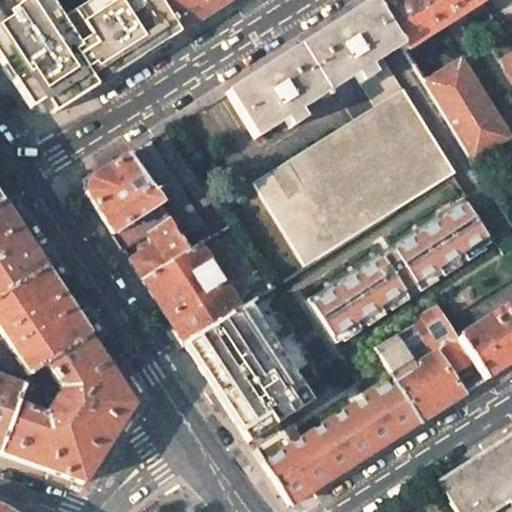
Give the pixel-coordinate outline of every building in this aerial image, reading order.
[(0,0),(0,64),(29,109),(43,99),(53,114),(180,33),(158,0),(87,0),(65,14),(57,0),(0,0)] [(158,0),(180,33),(231,0),(158,0)] [(371,0),(371,1),(400,47),(403,52),(482,2),(480,0),(371,0)] [(353,12),(225,94),(254,140),(284,121),(289,129),(302,121),(297,112),(354,77),(360,84),(373,76),(368,68),(382,59),(400,47),(371,1),(353,12)] [(511,78),(511,53),(501,61),(511,78)] [(373,76),(360,84),(375,108),(403,92),(382,59),(368,68),(373,76)] [(459,59),(423,83),(473,162),(509,139),(459,59)] [(375,108),(252,186),(304,268),(395,211),(454,174),(403,92),(375,108)] [(148,142),(126,156),(158,206),(169,223),(188,252),(199,245),(210,238),(148,142)] [(126,156),(87,181),(84,193),(112,236),(136,220),(145,214),(158,206),(126,156)] [(393,298),(426,277),(430,283),(443,274),(439,268),(450,261),(454,267),(467,259),(463,253),(474,246),(478,252),(491,243),(463,199),(307,299),(336,344),(360,328),(356,322),(358,321),(362,327),(374,320),(370,314),(380,307),(384,313),(397,304),(393,298)] [(158,206),(145,214),(156,231),(169,223),(158,206)] [(0,298),(42,270),(0,207),(0,298)] [(136,220),(112,236),(122,251),(147,236),(136,220)] [(162,240),(128,261),(141,281),(188,252),(169,223),(156,231),(162,240)] [(188,252),(141,281),(183,345),(240,309),(199,245),(188,252)] [(86,338),(42,270),(0,298),(0,334),(27,376),(40,368),(44,365),(86,338)] [(240,309),(183,345),(210,386),(246,442),(309,400),(301,388),(322,374),(268,291),(240,309)] [(511,304),(457,339),(484,381),(511,363),(511,304)] [(457,339),(446,321),(439,310),(373,351),(393,382),(419,423),(484,381),(457,339)] [(131,407),(86,338),(44,365),(60,389),(42,417),(13,407),(0,444),(0,455),(49,473),(82,485),(131,407)] [(47,379),(40,368),(27,376),(24,381),(20,388),(15,402),(27,406),(32,392),(35,387),(47,379)] [(20,388),(0,380),(0,444),(13,407),(15,402),(20,388)] [(288,506),(419,423),(393,382),(366,399),(365,398),(361,401),(362,402),(306,438),(305,437),(301,439),(301,441),(291,448),(289,446),(285,448),(286,450),(263,464),(263,463),(260,464),(288,506)] [(511,511),(511,434),(436,483),(455,511),(511,511)]
